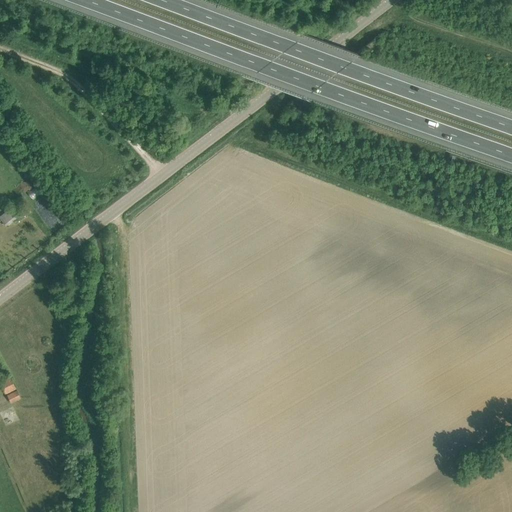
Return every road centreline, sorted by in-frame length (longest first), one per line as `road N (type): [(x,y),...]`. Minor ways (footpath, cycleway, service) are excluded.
road 1 (tertiary): [(0,297),(394,0)]
road 2 (motorway): [(81,0),(511,155)]
road 3 (motorway): [(511,127),(157,0)]
road 4 (track): [(114,212),(133,511)]
road 5 (track): [(0,52),(68,78),(162,173)]
